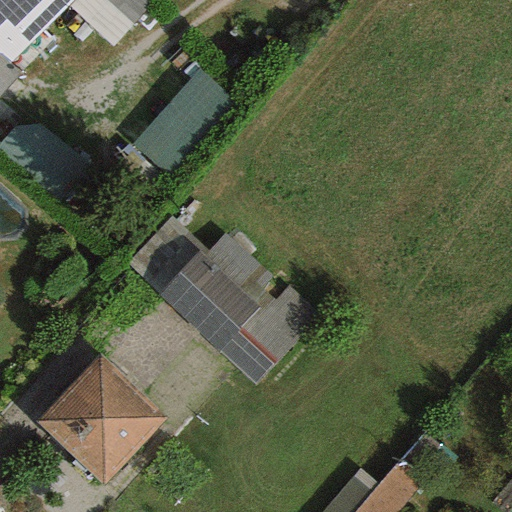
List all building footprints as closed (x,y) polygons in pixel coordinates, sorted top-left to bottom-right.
[(66,7),(72,0),(0,0),(0,95),(18,77),(7,64),(66,7)] [(109,47),(151,0),(72,0),(66,7),(109,47)] [(175,172),(235,95),(196,65),(136,142),(175,172)] [(59,193),(82,168),(30,121),(8,146),(59,193)] [(125,265),(254,385),(317,314),(222,234),(207,251),(171,217),(125,265)] [(101,485),(165,419),(95,356),(36,422),(101,485)] [(395,511),(423,479),(398,458),(376,484),(352,511),(395,511)] [(352,511),(376,484),(357,469),(321,511),(352,511)]
